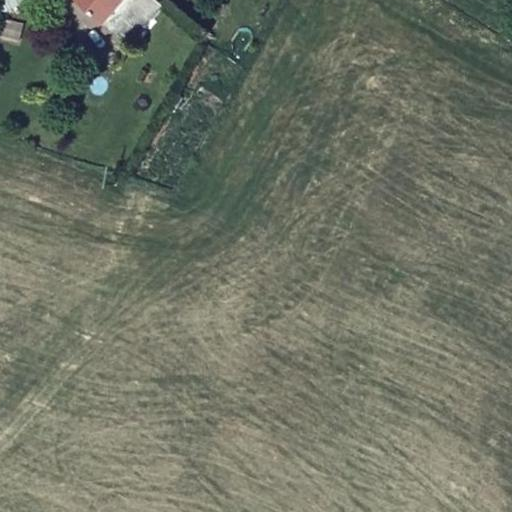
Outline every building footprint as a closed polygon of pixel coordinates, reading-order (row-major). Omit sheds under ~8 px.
[(127,0),(86,0),(101,12),(111,20),(127,0)] [(127,0),(111,20),(134,41),(166,3),(161,0),(127,0)] [(111,20),(101,12),(97,16),(131,44),(134,41),(111,20)] [(0,33),(20,38),(23,23),(0,16),(0,33)] [(209,38),(202,33),(197,39),(205,44),(209,38)]
